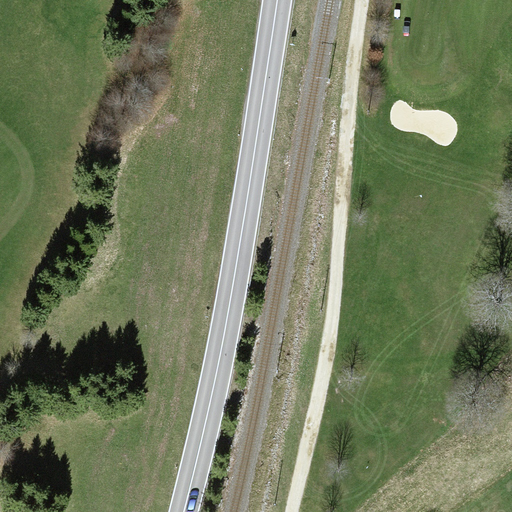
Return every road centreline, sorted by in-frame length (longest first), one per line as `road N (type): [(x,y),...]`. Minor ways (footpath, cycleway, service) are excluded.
road 1 (primary): [(183,511),(220,347),(276,0)]
road 2 (track): [(295,511),(324,366),(361,0)]
